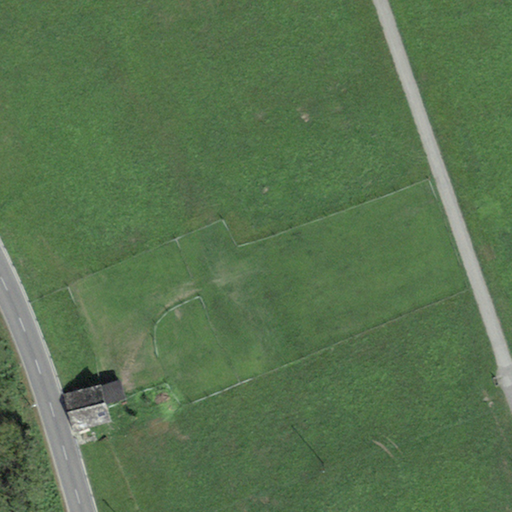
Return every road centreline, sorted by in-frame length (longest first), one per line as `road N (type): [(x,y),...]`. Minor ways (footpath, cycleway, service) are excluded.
road 1 (track): [(379,0),(511,383)]
road 2 (tertiary): [(0,276),(37,366),(79,511)]
